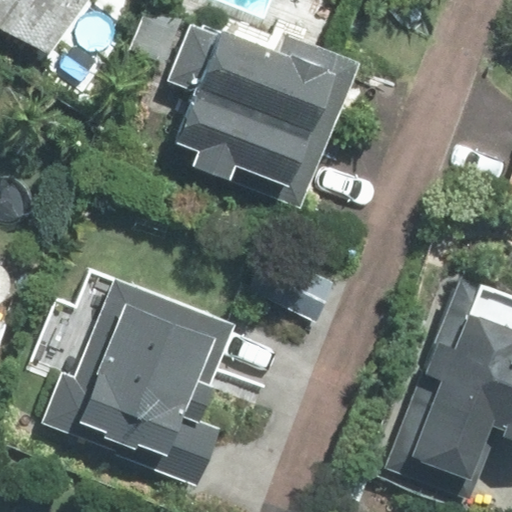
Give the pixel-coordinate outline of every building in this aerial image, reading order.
[(0,0),(0,26),(41,59),(78,0),(0,0)] [(169,112),(153,145),(255,194),(308,83),(175,19),(138,97),(169,112)] [(511,133),(494,191),(511,197),(511,133)] [(187,476),(204,429),(186,423),(199,386),(267,410),(287,354),(238,336),(81,280),(31,419),(187,476)] [(446,490),(468,427),(482,432),(478,445),(511,456),(511,312),(510,312),(440,287),(377,465),(446,490)]
